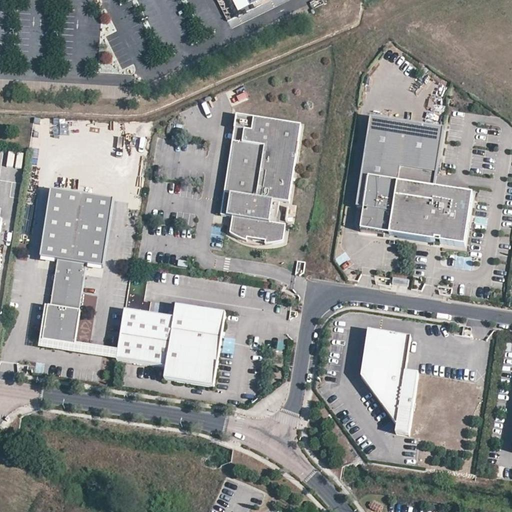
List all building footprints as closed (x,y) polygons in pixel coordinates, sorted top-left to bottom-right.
[(289,204),(297,157),(299,145),(302,126),(237,116),(235,130),(245,131),(243,144),(233,142),(221,216),(232,218),(242,220),(241,226),(231,225),(230,234),(232,236),(234,238),(237,240),(241,242),(247,244),(248,237),(266,240),(265,247),(271,247),(276,246),(283,243),(286,226),(276,224),(280,203),(289,204)] [(444,130),(369,119),(357,209),(369,211),(368,213),(365,213),(362,234),(465,247),(472,196),(435,189),(444,130)] [(243,144),(245,131),(235,130),(233,142),(243,144)] [(79,313),(86,266),(103,269),(113,201),(51,191),(41,259),(58,262),(51,309),(49,308),(44,340),(55,342),(54,345),(64,346),(65,344),(76,345),(81,313),(79,313)] [(241,226),(242,220),(232,218),(231,225),(241,226)] [(409,281),(393,278),(392,284),(408,287),(409,281)] [(175,319),(125,311),(117,361),(167,368),(165,381),(214,388),(226,314),(176,306),(175,319)] [(44,340),(49,308),(46,308),(40,348),(42,349),(44,340)] [(361,378),(398,427),(410,429),(419,374),(406,372),(411,338),(369,331),(361,378)] [(76,348),(76,345),(65,344),(64,346),(54,345),(55,342),(44,340),(42,349),(75,354),(76,348)] [(117,361),(118,355),(76,348),(75,354),(117,361)] [(410,429),(398,427),(397,434),(409,436),(410,429)]
